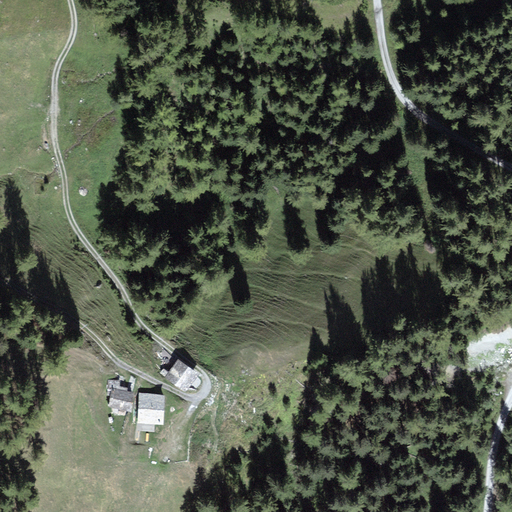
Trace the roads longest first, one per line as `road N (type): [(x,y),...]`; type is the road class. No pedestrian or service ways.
road 1 (track): [(70,0),(76,29),(54,86),(69,218),(134,319),(198,357),(218,387),(198,404),(149,374)]
road 2 (track): [(377,0),(396,96),(511,165)]
road 3 (track): [(149,374),(55,310),(0,289)]
road 4 (track): [(511,377),(482,511)]
